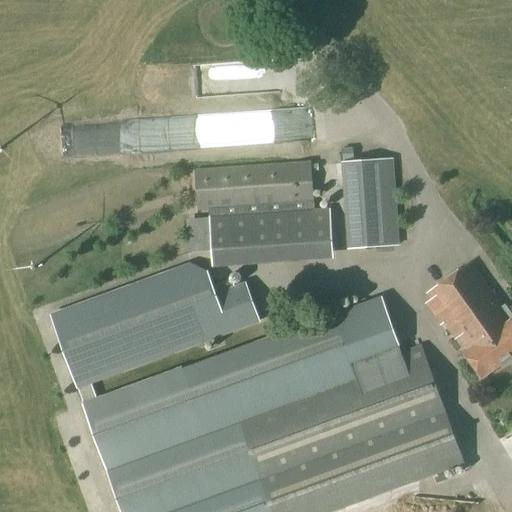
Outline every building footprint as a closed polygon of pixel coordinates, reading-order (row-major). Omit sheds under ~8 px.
[(228,41),(178,44),(186,142),(190,142),(191,165),(267,159),(265,136),(281,134),(281,123),(296,122),(294,93),(263,95),(264,108),(221,111),(219,78),(241,76),(239,50),(229,51),(228,41)] [(400,247),(393,159),(341,163),(348,251),(400,247)] [(313,209),(309,165),(195,173),(198,213),(208,212),(211,252),(332,244),(331,212),(314,213),(313,209)] [(211,251),(210,227),(190,228),(192,252),(211,251)] [(504,306),(472,263),(425,295),(467,352),(463,354),(482,380),(511,358),(511,314),(505,305),(504,306)] [(85,403),(97,398),(92,384),(260,323),(245,284),(215,295),(208,273),(190,264),(52,314),(78,388),(79,388),(85,403)] [(381,294),(324,314),(306,321),(97,398),(85,403),(81,404),(121,511),(332,511),(464,465),(422,348),(367,368),(370,378),(358,382),(353,365),(400,348),(397,341),(381,294)]
